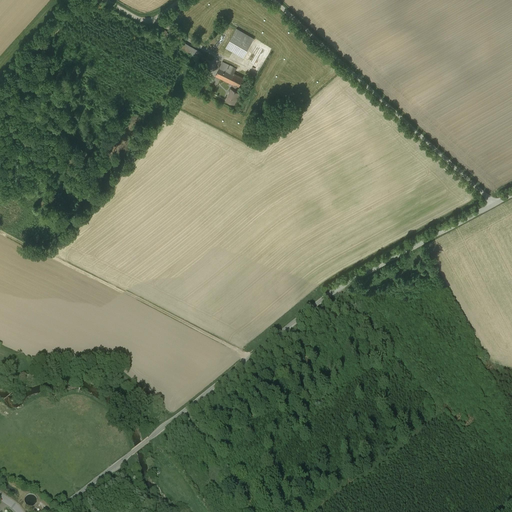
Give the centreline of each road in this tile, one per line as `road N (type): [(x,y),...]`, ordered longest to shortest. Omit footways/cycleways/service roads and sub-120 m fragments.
road 1 (unclassified): [(494,203),(328,295),(64,505)]
road 2 (unclassified): [(276,0),(494,203)]
road 3 (track): [(52,251),(212,57)]
road 4 (track): [(251,355),(52,251)]
